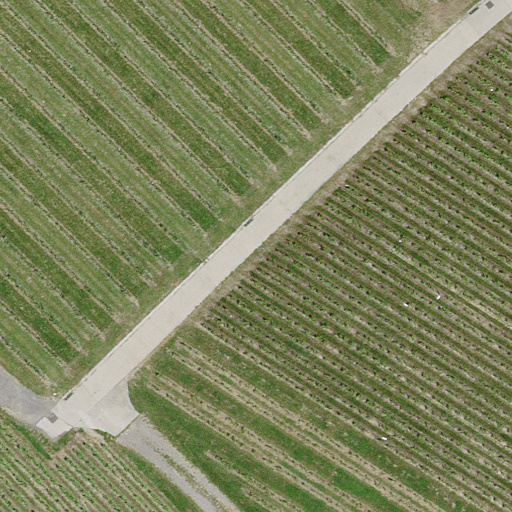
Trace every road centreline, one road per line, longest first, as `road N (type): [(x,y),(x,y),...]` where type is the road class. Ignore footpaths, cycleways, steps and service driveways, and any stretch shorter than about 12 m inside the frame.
road 1 (track): [(511,6),(62,416),(41,413),(0,380)]
road 2 (track): [(222,511),(92,389)]
